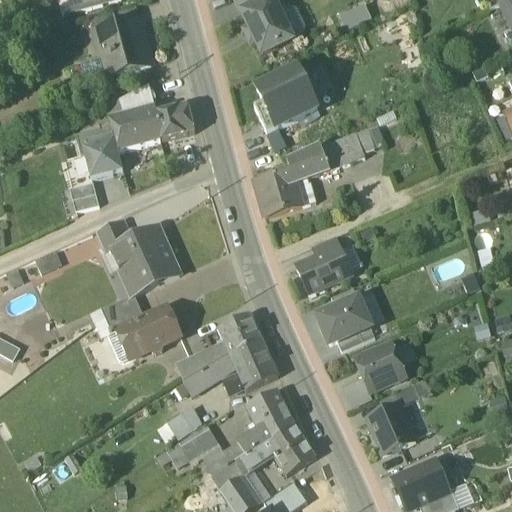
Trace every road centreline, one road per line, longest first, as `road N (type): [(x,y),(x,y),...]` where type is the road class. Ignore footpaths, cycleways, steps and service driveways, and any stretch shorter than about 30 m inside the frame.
road 1 (tertiary): [(365,511),(276,317),(182,0)]
road 2 (track): [(226,166),(0,268)]
